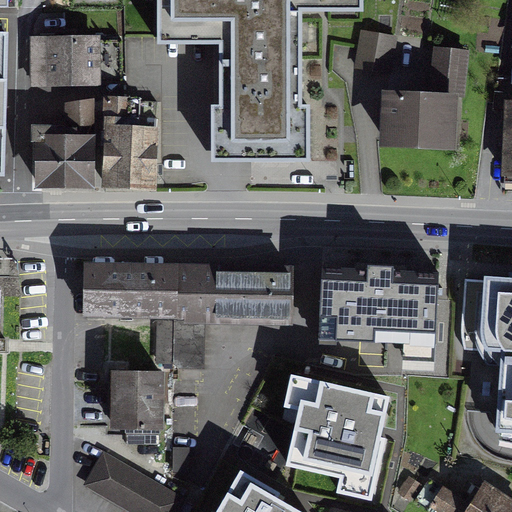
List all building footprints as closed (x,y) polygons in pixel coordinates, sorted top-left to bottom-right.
[(157,0),(158,48),(221,48),(220,107),(211,107),(211,165),(310,165),(310,108),(303,108),(302,14),(364,14),(364,0),(157,0)] [(0,189),(12,189),(16,61),(11,60),(11,18),(0,17),(0,189)] [(399,37),(361,31),(355,69),(392,76),(399,37)] [(30,39),(31,89),(101,87),(100,37),(30,39)] [(429,95),(383,93),(380,149),(456,152),(459,97),(465,98),(470,51),(434,48),(429,95)] [(141,99),(104,98),(102,118),(105,118),(102,191),(157,193),(160,130),(156,129),(157,103),(141,102),(141,99)] [(35,144),(35,191),(95,191),(96,100),(65,105),(64,130),(56,130),(56,128),(32,127),(32,144),(35,144)] [(511,101),(505,101),(501,178),(504,178),(504,184),(511,184),(511,101)] [(431,251),(376,248),(376,254),(362,252),(363,256),(318,253),(313,312),(315,313),(314,332),(351,334),(351,316),(355,316),(357,291),(427,297),(431,251)] [(206,326),(292,329),(295,269),(84,264),(86,320),(158,322),(157,366),(173,365),(180,370),(205,372),(206,326)] [(484,281),(466,280),(462,336),(466,350),(484,349),(486,355),(501,356),(496,435),(511,438),(511,281),(484,279),(484,281)] [(383,296),(363,294),(360,320),(381,321),(383,296)] [(402,323),(398,366),(431,367),(432,363),(447,363),(447,346),(450,346),(450,303),(414,301),(414,318),(407,317),(407,323),(402,323)] [(164,374),(112,373),(111,432),(125,432),(126,445),(159,446),(159,433),(165,433),(164,374)] [(390,399),(290,376),(283,410),(299,413),(286,469),(339,481),(336,496),(372,504),(387,440),(382,439),(390,399)] [(83,486),(126,511),(182,511),(188,501),(103,453),(83,486)] [(241,472),(217,511),(300,511),(283,502),(286,497),(241,472)] [(422,485),(410,477),(398,493),(411,502),(422,485)] [(511,511),(511,499),(485,482),(470,506),(429,480),(415,503),(428,511),(430,509),(434,511),(511,511)]
